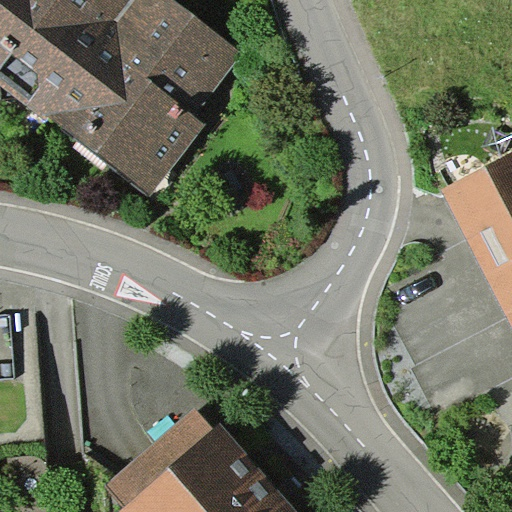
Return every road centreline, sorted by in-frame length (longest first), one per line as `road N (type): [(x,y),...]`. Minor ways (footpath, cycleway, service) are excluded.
road 1 (residential): [(304,0),(363,143),(372,187),(361,233),(276,354)]
road 2 (residential): [(0,235),(174,293),(276,354)]
road 3 (residential): [(276,354),(353,430),(418,511)]
